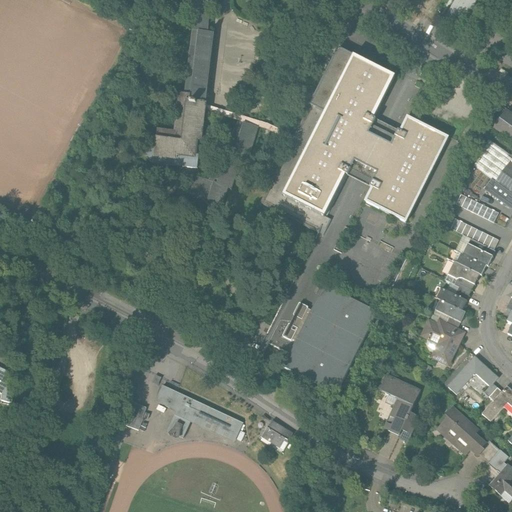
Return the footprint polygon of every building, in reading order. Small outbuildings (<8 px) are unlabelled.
[(189,0),(189,11),(196,12),(209,13),(210,13),(210,0),(189,0)] [(455,0),(444,19),(461,29),(478,0),(455,0)] [(196,12),(186,96),(182,95),(177,136),(158,133),(156,149),(153,149),(150,151),(148,153),(147,155),(147,158),(148,161),(150,163),(153,164),(177,167),(177,163),(183,164),(183,168),(197,170),(204,112),(205,106),(205,104),(213,41),(214,35),(208,34),(209,13),(196,12)] [(470,22),(462,36),(470,40),(477,25),(470,22)] [(292,142),(261,205),(319,234),(327,218),(325,217),(346,176),(348,177),(351,172),(357,170),(371,177),(373,183),(370,188),(372,189),(365,203),(407,224),(421,194),(411,189),(424,163),(434,168),(449,138),(407,117),(400,132),(398,131),(395,136),(390,138),(375,131),(374,125),(376,120),(374,119),(395,76),(339,48),(292,142)] [(294,137),(268,124),(259,122),(205,106),(204,112),(239,122),(258,128),(259,128),(266,130),(292,142),(294,137)] [(511,116),(506,112),(495,129),(511,140),(511,116)] [(239,122),(210,183),(214,184),(208,203),(207,205),(222,210),(228,189),(231,190),(238,169),(241,170),(248,149),(251,150),(258,128),(239,122)] [(511,161),(511,158),(487,141),(477,155),(480,157),(473,167),(491,180),(496,184),(510,165),(511,161)] [(511,166),(510,165),(496,184),(491,180),(484,191),(511,210),(511,166)] [(210,183),(196,178),(190,197),(208,203),(214,184),(210,183)] [(499,214),(456,193),(451,203),(494,224),(499,214)] [(499,241),(445,215),(440,225),(462,236),(471,240),(494,251),(499,241)] [(462,236),(455,252),(464,256),(465,257),(470,247),(468,246),(471,240),(462,236)] [(494,251),(471,240),(468,246),(470,247),(492,258),(495,252),(494,251)] [(314,242),(259,353),(265,355),(269,346),(290,357),(297,344),(293,342),(291,343),(284,339),(283,338),(289,327),(290,327),(293,328),(298,320),(295,319),(294,317),(300,306),(301,306),(308,309),(308,311),(312,313),(325,287),(341,255),(314,242)] [(492,258),(470,247),(465,257),(486,267),(488,268),(493,258),(492,258)] [(465,257),(464,256),(459,266),(479,276),(481,277),(486,267),(465,257)] [(406,260),(388,297),(398,302),(416,265),(406,260)] [(459,266),(455,264),(449,276),(457,280),(458,280),(459,279),(460,279),(461,279),(462,279),(474,285),(475,285),(479,276),(459,266)] [(474,285),(462,279),(461,279),(460,279),(459,279),(458,280),(457,280),(456,283),(460,286),(471,291),(474,285)] [(471,291),(460,286),(459,288),(458,291),(469,296),(471,291)] [(378,313),(325,287),(312,313),(308,311),(303,322),(298,320),(293,328),(298,331),(293,342),(297,344),(290,357),(284,370),(337,396),(342,386),(378,313)] [(455,296),(444,291),(439,301),(441,302),(462,312),(467,302),(466,302),(455,296)] [(469,296),(458,291),(455,296),(466,302),(469,296)] [(462,312),(441,302),(436,312),(449,318),(449,319),(460,324),(465,314),(462,312)] [(300,306),(294,317),(295,319),(298,320),(303,322),(308,311),(308,309),(301,306),(300,306)] [(378,313),(342,386),(350,391),(387,318),(378,313)] [(460,324),(449,319),(447,324),(457,329),(460,324)] [(447,324),(439,320),(436,327),(455,336),(458,330),(447,324)] [(455,336),(436,327),(430,324),(423,337),(430,341),(432,337),(441,342),(433,358),(448,366),(457,348),(458,349),(463,340),(455,336)] [(289,327),(283,338),(284,339),(291,343),(293,342),(298,331),(293,328),(290,327),(289,327)] [(475,359),(449,388),(456,395),(476,374),(491,388),(493,385),(498,379),(475,359)] [(0,370),(0,389),(3,391),(0,401),(10,403),(15,381),(10,380),(10,375),(0,370)] [(136,372),(131,387),(135,389),(141,374),(136,372)] [(421,391),(387,376),(380,392),(398,400),(384,429),(400,437),(401,435),(407,438),(413,424),(416,426),(417,424),(417,422),(417,420),(416,418),(414,416),(413,415),(410,414),(421,391)] [(491,388),(485,394),(489,398),(497,390),(493,385),(491,388)] [(243,424),(162,387),(155,402),(235,440),(243,424)] [(511,392),(507,388),(502,393),(493,403),(482,415),(491,423),(508,404),(511,408),(511,392)] [(489,398),(489,399),(493,403),(502,393),(497,389),(489,398)] [(479,432),(453,409),(446,417),(448,419),(438,430),(438,431),(440,429),(454,443),(453,444),(466,456),(474,448),(477,450),(475,452),(475,453),(475,455),(476,456),(478,456),(479,456),(480,455),(484,451),(482,449),(485,445),(475,436),(479,432)] [(189,423),(174,416),(166,432),(182,439),(189,423)] [(293,435),(272,423),(268,430),(268,429),(262,439),(262,440),(263,438),(284,450),(283,452),(284,453),(290,443),(289,442),(293,435)] [(245,434),(240,431),(236,440),(241,442),(245,434)] [(500,451),(489,441),(485,445),(482,449),(484,451),(480,455),(490,463),(500,451)] [(490,463),(487,467),(495,474),(497,472),(504,464),(508,459),(500,451),(490,463)] [(504,464),(497,472),(500,474),(494,480),(495,481),(489,487),(501,497),(506,491),(511,496),(511,469),(508,465),(507,467),(504,464)]
